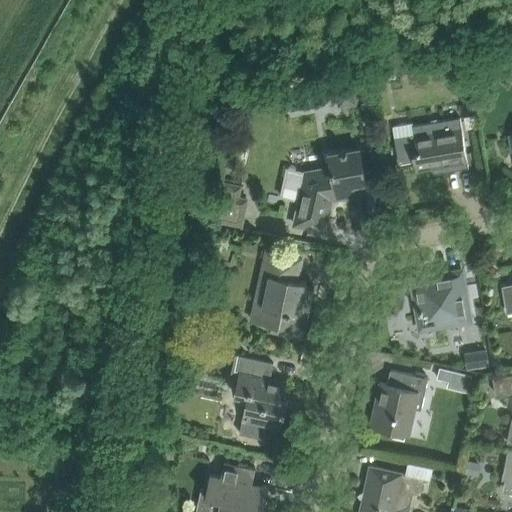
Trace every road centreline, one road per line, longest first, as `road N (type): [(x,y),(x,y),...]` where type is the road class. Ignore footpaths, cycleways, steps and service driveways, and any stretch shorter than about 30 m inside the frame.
road 1 (track): [(184,58),(95,511)]
road 2 (residential): [(511,213),(380,237),(361,269),(308,511)]
